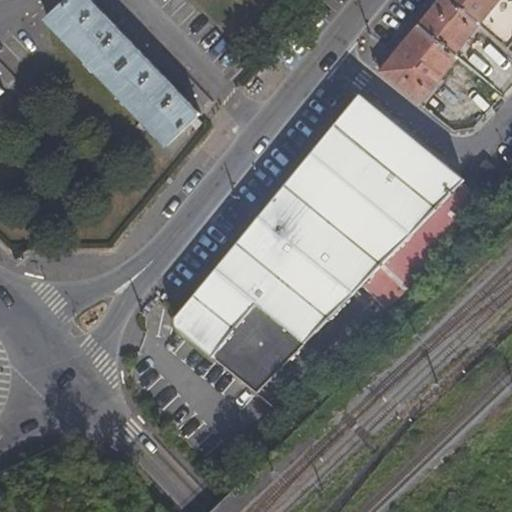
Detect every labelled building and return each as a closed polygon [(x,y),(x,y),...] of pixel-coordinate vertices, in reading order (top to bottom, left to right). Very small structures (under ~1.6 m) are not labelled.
[(170,145),(201,115),(88,0),(72,0),(51,21),(170,145)] [(480,24),(449,0),(441,0),(419,26),(455,55),(480,24)] [(511,0),(449,0),(480,24),(508,48),(511,43),(511,0)] [(455,55),(419,26),(381,74),(419,105),(458,58),(455,55)] [(200,311),(182,332),(258,394),(465,180),(362,96),(278,197),(191,304),(200,311)] [(486,159),(475,170),(465,180),(474,190),(495,169),(486,159)] [(191,304),(177,322),(182,332),(200,311),(191,304)] [(70,509),(72,511),(87,511),(88,511),(78,501),(70,509)]
